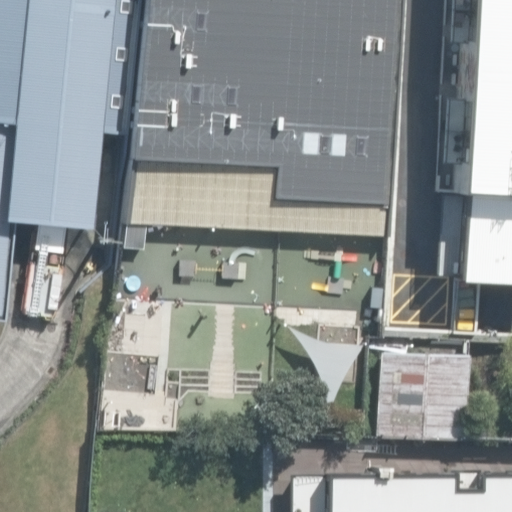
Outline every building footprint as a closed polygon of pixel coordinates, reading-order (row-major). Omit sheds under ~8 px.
[(121,134),(134,0),(0,0),(0,317),(10,219),(86,227),(96,131),(121,134)] [(137,0),(123,152),(268,157),(267,191),(377,194),(389,0),(137,0)] [(511,0),(467,0),(457,272),(511,273),(511,0)] [(375,435),(462,438),(464,395),(478,396),(479,370),(465,370),(466,353),(378,351),(375,435)] [(120,415),(170,417),(171,378),(121,377),(120,415)] [(511,511),(511,460),(470,461),(470,478),(447,478),(447,462),(319,462),(319,511),(511,511)]
